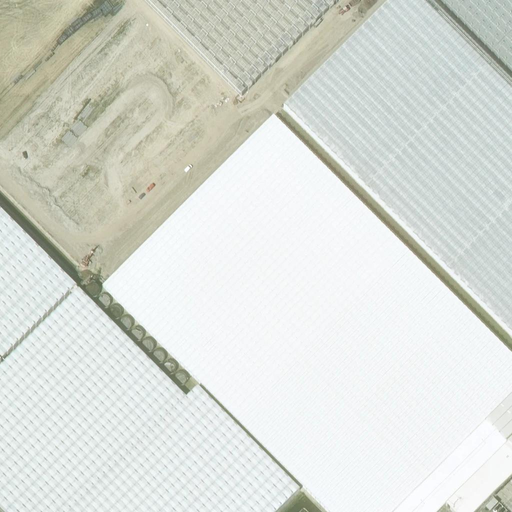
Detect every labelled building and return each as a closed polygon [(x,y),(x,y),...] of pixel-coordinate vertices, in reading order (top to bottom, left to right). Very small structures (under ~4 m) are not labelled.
[(0,0),(0,183),(77,260),(337,0),(0,0)] [(427,0),(392,0),(283,110),(369,196),(511,339),(511,395),(486,422),(508,443),(511,439),(511,85),(502,75),(427,0)] [(511,0),(438,0),(511,73),(511,0)] [(511,356),(273,118),(102,287),(171,355),(238,423),(326,511),(395,511),(486,422),(491,416),(511,395),(511,356)] [(0,361),(1,363),(69,295),(76,288),(0,211),(0,361)] [(0,368),(0,508),(3,511),(278,511),(299,491),(197,388),(186,399),(78,291),(72,297),(0,368)] [(486,422),(395,511),(439,511),(445,506),(508,443),(486,422)] [(511,447),(508,443),(445,506),(451,511),(477,511),(492,497),(493,497),(509,480),(510,480),(511,477),(511,447)]
